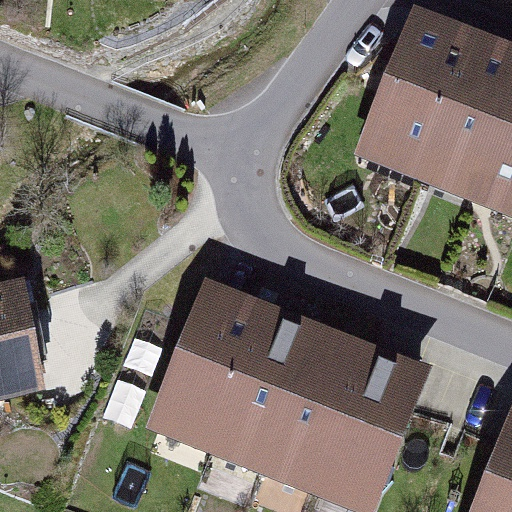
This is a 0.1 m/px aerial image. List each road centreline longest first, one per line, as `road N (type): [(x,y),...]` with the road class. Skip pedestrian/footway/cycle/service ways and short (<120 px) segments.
road 1 (residential): [(225,166),(268,267),(511,373)]
road 2 (residential): [(225,166),(0,73)]
road 3 (residential): [(340,0),(225,166)]
road 4 (unknown): [(388,0),(511,62)]
